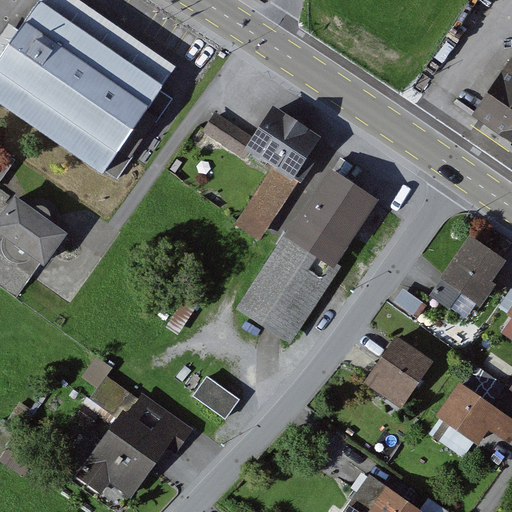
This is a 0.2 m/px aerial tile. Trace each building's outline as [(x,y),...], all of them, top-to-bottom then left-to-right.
[(184,70),(77,0),(48,0),(0,75),(0,97),(117,173),(184,70)] [(511,61),(473,115),(511,142),(511,61)] [(331,137),(285,106),(257,149),(303,179),(331,137)] [(389,201),(341,169),(245,315),(293,347),(389,201)] [(300,189),(278,174),(243,224),(265,240),(300,189)] [(77,232),(24,197),(1,231),(53,266),(77,232)] [(511,286),(511,267),(481,244),(448,290),(489,319),(511,286)] [(414,411),(444,369),(407,343),(378,386),(414,411)] [(244,402),(214,377),(200,394),(230,419),(244,402)] [(511,417),(511,414),(475,387),(440,435),(479,463),(511,417)] [(188,434),(146,400),(87,473),(130,507),(188,434)] [(423,511),(377,475),(350,509),(353,511),(423,511)]
